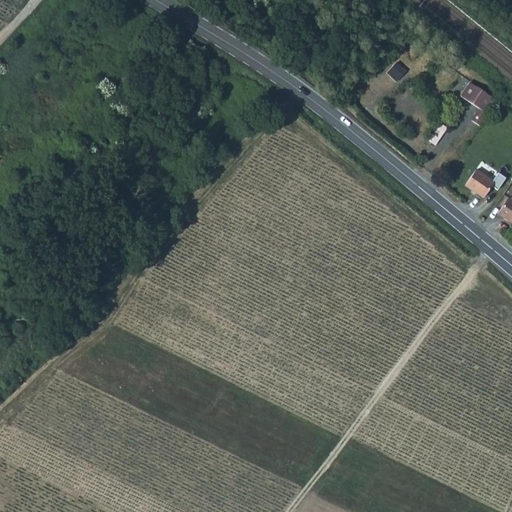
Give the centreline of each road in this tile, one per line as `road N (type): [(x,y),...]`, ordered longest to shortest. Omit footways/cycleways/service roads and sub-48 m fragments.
road 1 (secondary): [(150,0),(345,125),(511,266)]
road 2 (track): [(0,418),(111,319),(297,90)]
road 3 (track): [(292,511),(489,246)]
